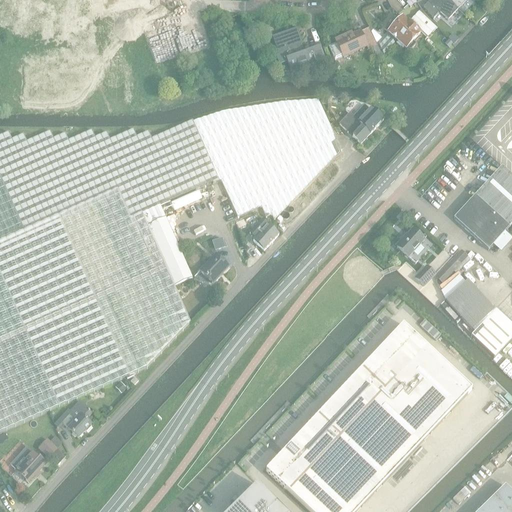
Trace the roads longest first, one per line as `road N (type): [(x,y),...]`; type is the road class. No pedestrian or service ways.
road 1 (primary): [(116,511),(230,349),(511,44)]
road 2 (residential): [(0,43),(148,42),(190,22),(202,4)]
